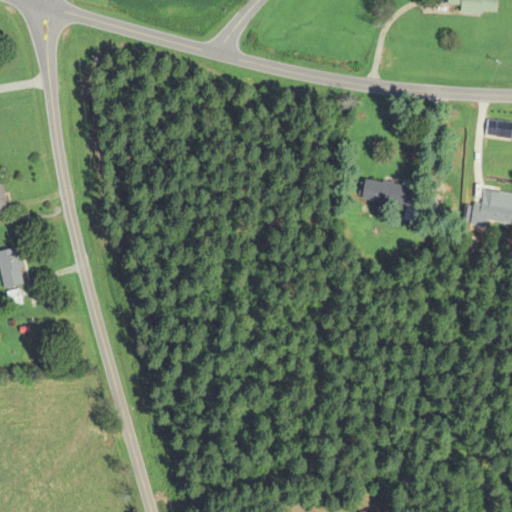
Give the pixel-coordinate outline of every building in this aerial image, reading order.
[(496,14),(496,0),(446,0),(447,7),(459,7),(458,13),(496,14)] [(495,138),(511,138),(511,122),(496,122),(495,138)] [(413,209),(417,189),(364,180),(361,200),(413,209)] [(479,220),(510,226),(511,215),(511,195),(484,190),(479,220)] [(0,274),(2,289),(21,286),(16,250),(0,252),(0,274)]
